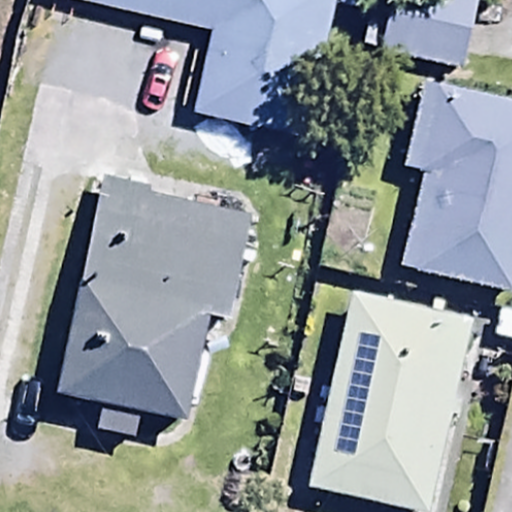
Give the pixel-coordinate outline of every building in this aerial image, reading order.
[(233,120),(224,162),(275,173),(284,133),(294,135),(323,6),(367,16),(370,0),(76,0),(200,28),(182,108),(233,120)] [(465,0),(383,0),(375,55),(455,67),(465,0)] [(511,99),(413,78),(395,162),(414,166),(393,267),(505,292),(511,260),(511,99)] [(295,187),(241,172),(231,207),(285,223),(295,187)] [(44,392),(90,402),(83,432),(123,441),(130,410),(176,420),(197,323),(218,327),(241,219),(88,186),(44,392)] [(418,511),(462,314),(342,288),(298,486),(415,511),(418,511)]
